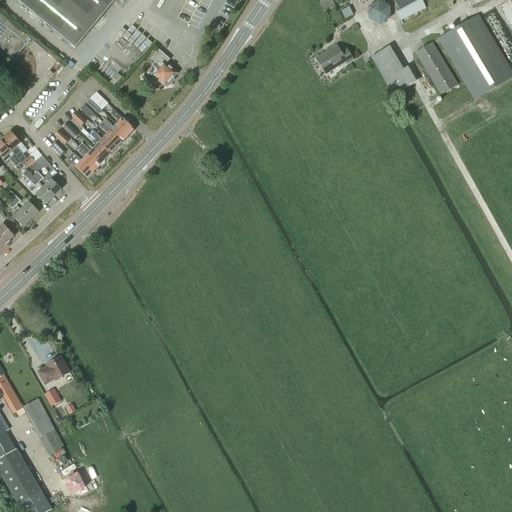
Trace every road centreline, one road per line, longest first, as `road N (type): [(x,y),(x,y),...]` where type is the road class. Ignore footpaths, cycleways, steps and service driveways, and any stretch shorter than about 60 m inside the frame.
road 1 (primary): [(96,208),(184,114),(266,0)]
road 2 (track): [(399,54),(511,257)]
road 3 (primary): [(0,299),(96,208)]
